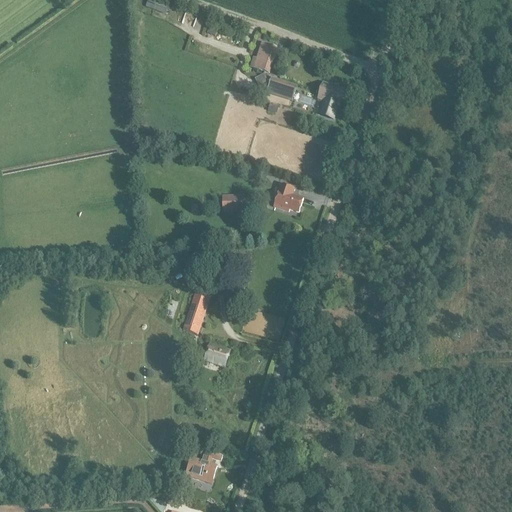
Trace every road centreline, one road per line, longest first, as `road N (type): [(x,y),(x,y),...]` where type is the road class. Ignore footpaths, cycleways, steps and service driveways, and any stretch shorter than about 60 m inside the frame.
road 1 (track): [(239,511),(381,71)]
road 2 (track): [(195,0),(381,71)]
